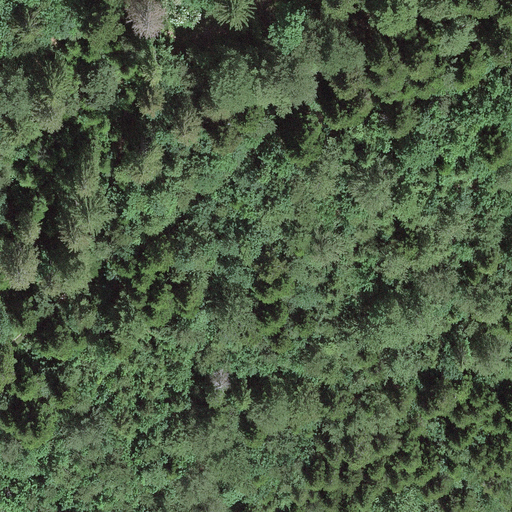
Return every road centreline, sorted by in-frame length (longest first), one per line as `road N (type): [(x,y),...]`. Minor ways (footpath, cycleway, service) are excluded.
road 1 (track): [(0,347),(392,0)]
road 2 (track): [(259,13),(263,109),(367,113)]
